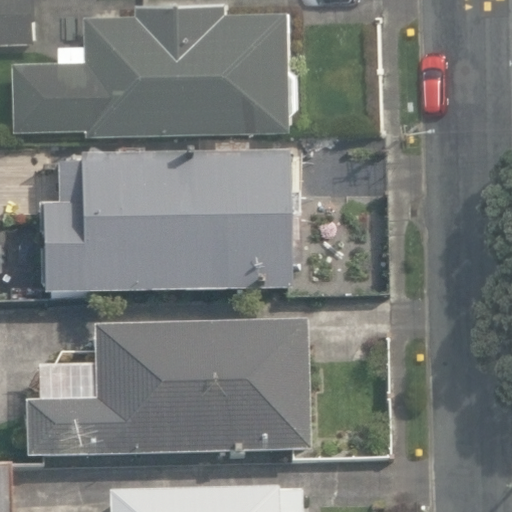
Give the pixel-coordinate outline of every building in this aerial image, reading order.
[(0,0),(0,37),(35,36),(34,0),(0,0)] [(93,121),(93,127),(295,123),(295,108),(299,108),(298,63),(294,63),(292,5),(232,6),(231,0),(142,0),(143,8),(91,9),(92,37),(66,38),(66,51),(21,52),(22,123),(93,121)] [(35,202),(37,295),(288,289),(287,266),(298,265),(296,215),(287,215),(286,149),(249,150),(249,143),(212,144),(212,151),(75,154),(76,159),(54,159),(56,202),(35,202)] [(24,401),(27,456),(309,445),(304,316),(91,324),(94,398),(24,401)] [(0,511),(12,511),(11,474),(0,474),(0,511)] [(299,511),(299,486),(107,492),(107,511),(299,511)]
